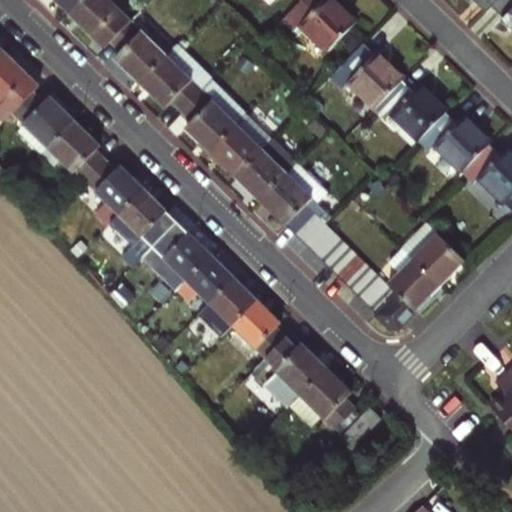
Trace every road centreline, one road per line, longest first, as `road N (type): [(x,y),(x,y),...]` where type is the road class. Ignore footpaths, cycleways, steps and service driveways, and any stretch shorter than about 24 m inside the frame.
road 1 (residential): [(2,0),(392,378)]
road 2 (residential): [(370,511),(448,438),(392,378)]
road 3 (residential): [(392,378),(511,263)]
road 4 (residential): [(415,0),(511,95)]
